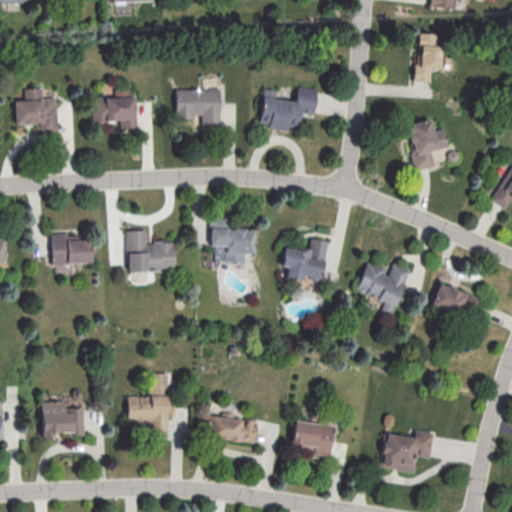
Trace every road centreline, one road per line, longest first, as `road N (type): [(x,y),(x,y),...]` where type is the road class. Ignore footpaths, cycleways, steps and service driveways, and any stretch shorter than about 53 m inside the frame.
road 1 (residential): [(0,183),(217,174),(334,184),(511,255)]
road 2 (residential): [(0,490),(163,485),(361,511)]
road 3 (residential): [(345,187),(365,0)]
road 4 (residential): [(473,511),(511,364)]
